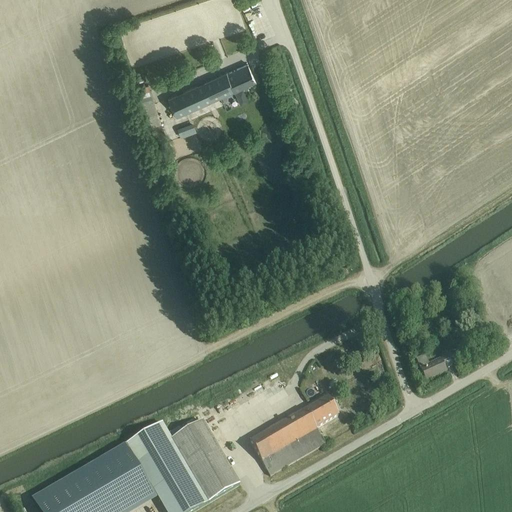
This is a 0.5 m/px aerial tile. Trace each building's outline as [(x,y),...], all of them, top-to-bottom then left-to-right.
[(201,50),(194,53),(196,58),(203,55),(201,50)] [(255,81),(249,69),(247,64),(226,74),(225,72),(167,99),(176,118),(233,92),(233,91),(234,91),(240,88),(242,87),(255,81)] [(240,88),(234,91),(240,105),(248,101),(242,87),(240,88)] [(167,141),(161,123),(150,127),(156,145),(163,142),(167,141)] [(484,337),(488,334),(482,323),(478,326),(484,337)] [(455,366),(456,365),(449,350),(440,354),(442,358),(427,364),(423,356),(415,360),(425,381),(445,372),(443,368),(447,367),(447,368),(454,365),(455,366)] [(472,358),(475,365),(490,358),(486,350),(472,358)] [(268,478),(324,445),(316,432),(316,431),(315,429),(337,417),(326,398),(248,443),(265,472),(268,478)] [(162,424),(126,446),(163,511),(194,511),(207,504),(238,486),(201,424),(172,441),(162,424)] [(126,446),(62,483),(79,511),(115,511),(152,491),(126,446)]
